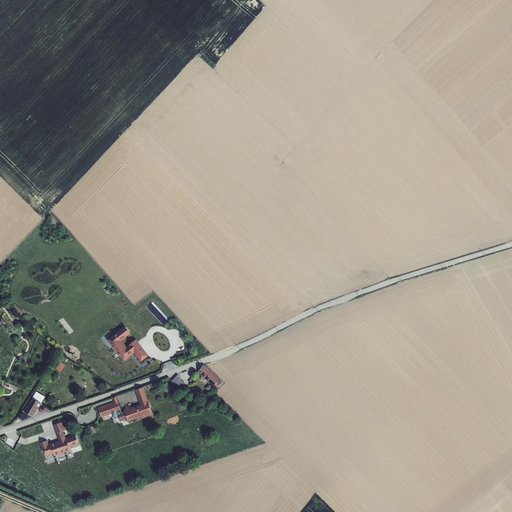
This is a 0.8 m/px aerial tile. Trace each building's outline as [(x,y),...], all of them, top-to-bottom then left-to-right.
[(107,337),(123,360),(135,352),(140,361),(149,355),(137,338),(126,345),(122,338),(131,333),(125,325),(107,337)] [(61,371),(66,364),(59,359),(55,366),(61,371)] [(213,385),(217,381),(220,384),(223,381),(205,363),(198,370),(213,385)] [(172,380),(180,388),(186,382),(178,374),(172,380)] [(167,381),(162,387),(168,392),(173,387),(167,381)] [(210,391),(215,385),(217,387),(220,384),(217,382),(214,386),(210,383),(206,388),(210,391)] [(116,397),(113,398),(114,402),(98,408),(101,417),(112,413),(114,419),(118,417),(119,417),(120,421),(127,419),(128,421),(141,417),(141,419),(153,415),(150,408),(152,407),(150,401),(148,401),(143,387),(135,390),(140,404),(131,407),(130,405),(125,407),(125,409),(124,409),(125,412),(121,413),(116,397)] [(45,397),(36,392),(33,398),(32,398),(24,411),(23,411),(18,419),(22,421),(32,416),(33,417),(41,404),(45,397)] [(47,441),(39,443),(43,452),(45,452),(46,456),(53,453),(54,456),(70,450),(69,448),(79,444),(76,434),(68,437),(68,438),(66,438),(64,430),(65,430),(63,422),(60,422),(59,419),(55,421),(56,424),(53,425),(59,441),(48,444),(47,441)]
